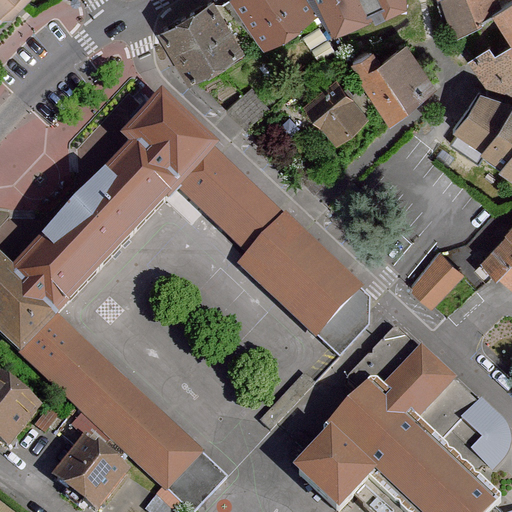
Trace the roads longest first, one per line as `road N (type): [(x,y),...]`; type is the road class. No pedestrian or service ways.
road 1 (residential): [(511,414),(157,83),(135,12)]
road 2 (tertiary): [(0,126),(70,54),(135,12)]
